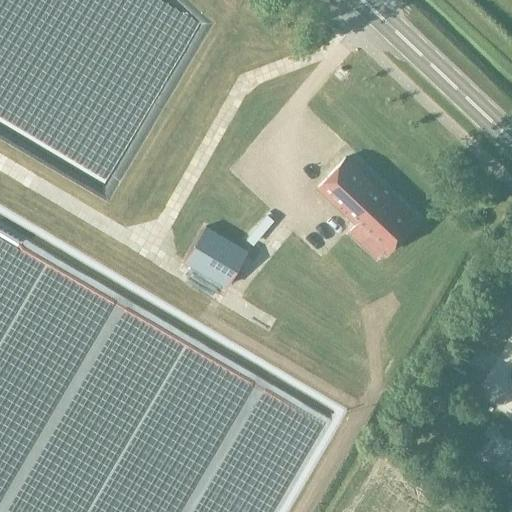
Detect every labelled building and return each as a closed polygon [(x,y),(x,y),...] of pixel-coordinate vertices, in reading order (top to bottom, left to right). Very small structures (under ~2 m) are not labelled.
[(221,136),(243,149),(266,107),(244,95),(221,136)] [(414,223),(345,157),(317,187),(386,252),(414,223)] [(246,251),(205,226),(184,261),(226,286),(246,251)] [(271,257),(277,263),(300,240),(294,234),(271,257)] [(447,362),(426,399),(443,409),(464,372),(447,362)]
